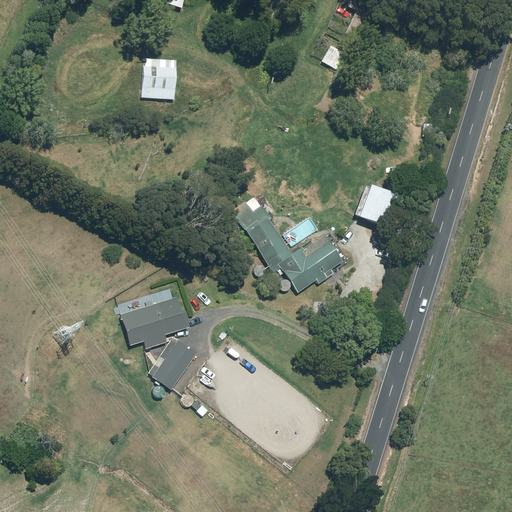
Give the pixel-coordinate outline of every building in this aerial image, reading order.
[(180,11),(184,0),(166,0),(164,5),(180,11)] [(159,54),(129,54),(129,96),(159,96),(159,54)] [(375,191),(356,184),(345,212),(364,219),(375,191)] [(259,215),(237,228),(260,268),(272,262),(285,286),(329,262),(315,237),(290,251),(287,246),(279,251),(259,215)] [(160,288),(109,302),(120,341),(171,327),(160,288)] [(169,393),(195,356),(173,340),(160,359),(165,363),(152,381),(169,393)] [(185,394),(184,394),(183,394),(183,395),(182,395),(181,395),(181,396),(180,396),(180,397),(179,397),(179,398),(178,398),(178,399),(177,400),(177,401),(177,402),(177,403),(177,404),(177,405),(178,406),(178,407),(179,408),(180,409),(181,409),(182,410),(183,410),(184,411),(185,411),(186,411),(187,410),(188,410),(189,410),(190,409),(191,408),(192,407),(193,406),(193,405),(193,404),(193,403),(193,402),(193,401),(193,400),(193,399),(192,398),(192,397),(191,397),(191,396),(190,396),(189,395),(188,395),(187,394),(186,394),(185,394)]
